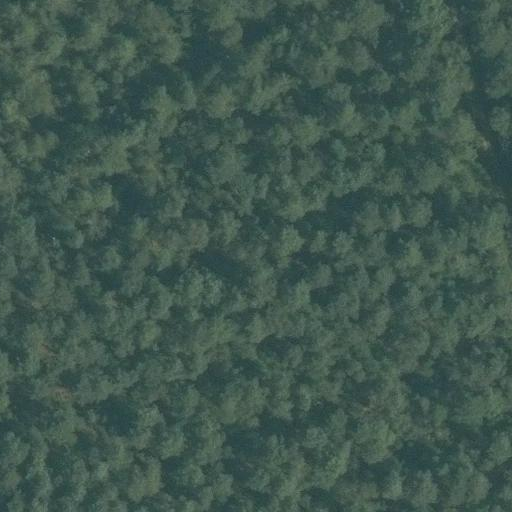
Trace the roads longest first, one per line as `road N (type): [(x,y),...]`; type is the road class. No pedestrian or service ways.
road 1 (track): [(371,0),(0,141)]
road 2 (track): [(451,0),(511,242)]
